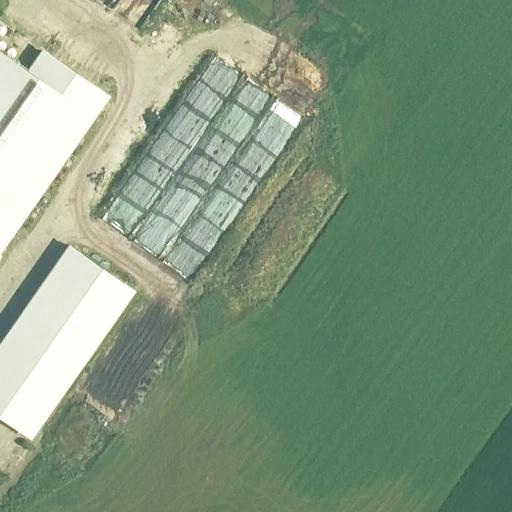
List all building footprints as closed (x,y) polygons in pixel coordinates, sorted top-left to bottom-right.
[(214,51),(178,111),(199,123),(235,64),(214,51)] [(0,52),(0,247),(106,96),(45,53),(30,74),(0,52)] [(106,214),(128,227),(171,161),(149,147),(106,214)] [(213,240),(262,170),(243,156),(193,226),(213,240)] [(0,351),(0,416),(29,437),(132,289),(73,247),(0,351)]
